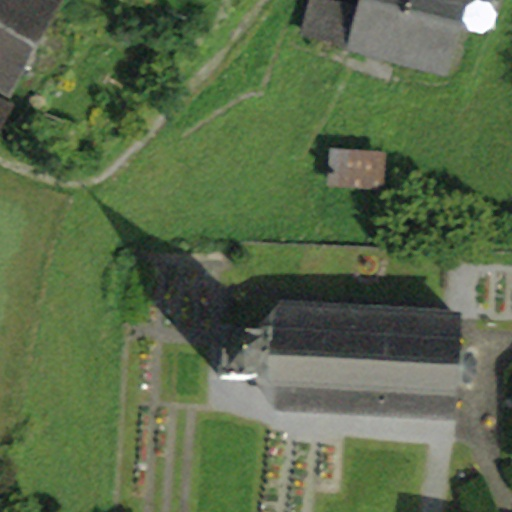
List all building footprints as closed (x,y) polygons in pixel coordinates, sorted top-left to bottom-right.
[(52,3),(46,0),(0,0),(0,29),(26,45),(52,3)] [(313,0),(304,33),(442,71),(455,25),(366,0),(362,0),(360,9),(323,0),(313,0)] [(366,0),(455,25),(461,0),(366,0)] [(0,83),(5,86),(26,45),(0,29),(0,83)] [(146,34),(136,59),(164,71),(175,45),(146,34)] [(0,130),(12,106),(0,100),(0,130)] [(335,153),(334,184),(375,186),(377,155),(335,153)] [(277,408),(455,418),(461,319),(405,316),(406,302),(366,300),(365,314),(284,310),(260,335),(223,332),(221,379),(258,381),(277,408)]
